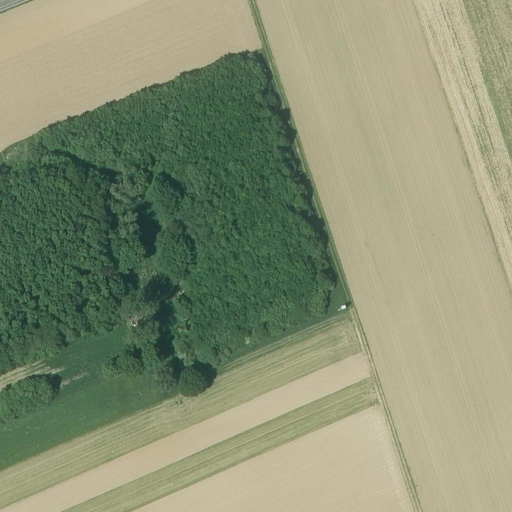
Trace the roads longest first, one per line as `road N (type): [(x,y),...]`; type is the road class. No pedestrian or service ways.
road 1 (track): [(417,511),(250,0)]
road 2 (track): [(352,311),(184,386),(146,198)]
